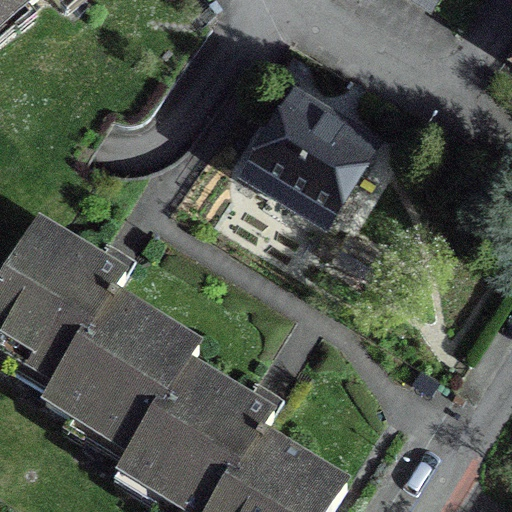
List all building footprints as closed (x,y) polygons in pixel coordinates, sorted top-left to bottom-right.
[(0,0),(0,32),(40,0),(47,0),(64,20),(87,0),(0,0)] [(400,0),(427,16),(437,0),(400,0)] [(323,231),(367,159),(293,113),(248,184),(323,231)] [(253,415),(185,373),(195,357),(111,305),(122,287),(103,275),(35,234),(0,290),(0,359),(53,392),(43,409),(130,462),(118,482),(167,511),(333,511),(344,496),(259,444),(270,425),(253,415)] [(314,258),(375,295),(392,267),(345,238),(339,248),(325,239),(314,258)]
